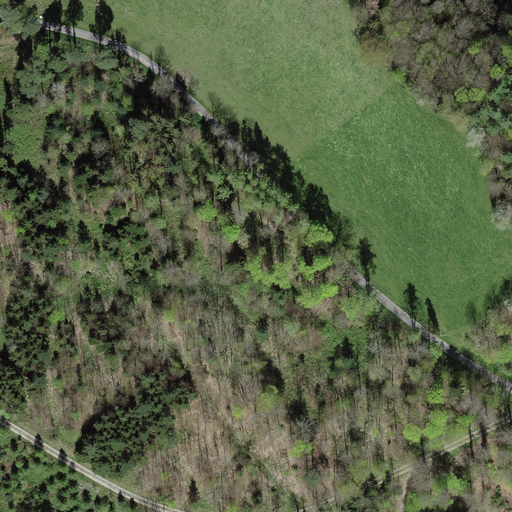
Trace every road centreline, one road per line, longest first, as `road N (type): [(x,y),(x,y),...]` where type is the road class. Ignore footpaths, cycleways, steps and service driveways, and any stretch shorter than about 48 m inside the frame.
road 1 (unclassified): [(511,387),(374,292),(148,61),(89,35),(0,14)]
road 2 (track): [(304,511),(511,417)]
road 3 (track): [(0,419),(125,493),(176,511)]
